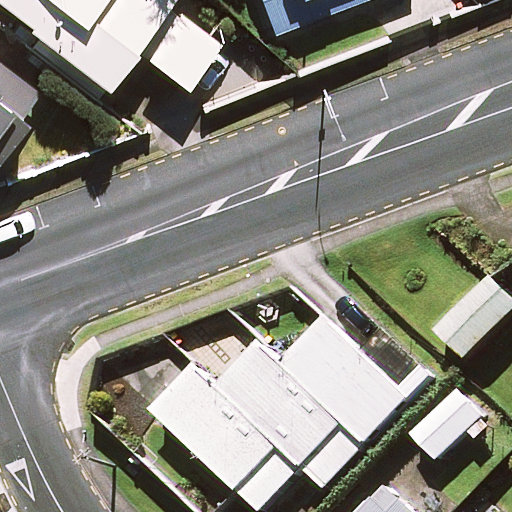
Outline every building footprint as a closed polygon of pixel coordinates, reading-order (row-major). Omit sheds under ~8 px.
[(28,19),(110,81),(172,0),(8,0),(30,16),(28,19)] [(262,0),(274,30),(353,0),(262,0)] [(148,52),(188,83),(222,39),(181,8),(148,52)] [(0,58),(0,150),(30,112),(25,108),(39,89),(0,58)] [(511,317),(511,296),(495,280),(445,332),(472,359),(511,317)] [(270,340),(257,353),(228,325),(179,343),(203,366),(160,412),(266,511),(309,467),(331,489),(434,379),(424,369),(405,389),(332,320),(293,362),(270,340)] [(498,428),(465,392),(419,434),(443,460),(477,429),(486,439),(498,428)] [(418,511),(390,485),(365,511),(418,511)]
